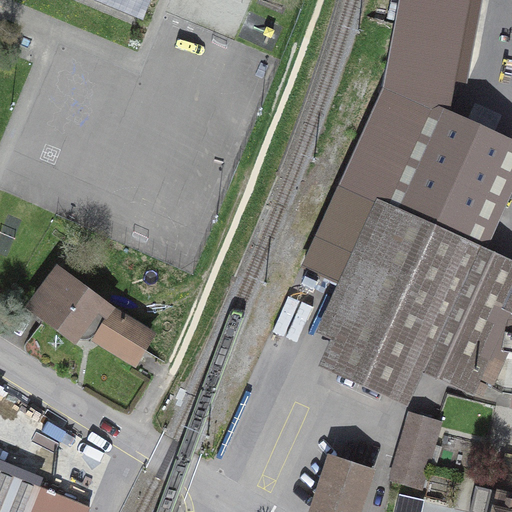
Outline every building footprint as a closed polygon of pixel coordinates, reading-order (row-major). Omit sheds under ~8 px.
[(98,0),(142,18),(149,0),(98,0)] [(420,69),(387,61),(379,92),(399,96),(400,90),(414,93),(420,69)] [(450,124),(424,179),(470,200),(495,145),(450,124)] [(489,208),(470,200),(424,179),(407,218),(464,244),(471,248),(489,208)] [(364,302),(403,216),(360,197),(321,282),(364,302)] [(395,396),(418,346),(464,244),(407,218),(403,216),(364,302),(334,367),(395,396)] [(464,244),(418,346),(495,381),(505,359),(500,357),(509,334),(511,327),(511,266),(471,248),(464,244)] [(83,329),(95,338),(111,312),(58,273),(33,307),(75,338),(83,329)] [(150,335),(111,312),(95,338),(134,361),(150,335)] [(411,414),(398,458),(427,467),(440,423),(411,414)] [(398,458),(392,479),(421,488),(427,467),(398,458)] [(316,509),(325,511),(354,511),(367,475),(331,463),(316,509)] [(0,472),(0,511),(87,511),(89,509),(0,472)] [(511,511),(511,493),(476,487),(470,511),(511,511)] [(423,511),(427,501),(400,494),(395,511),(423,511)]
